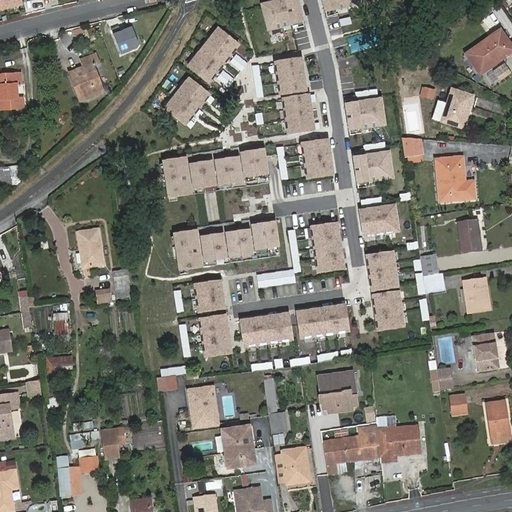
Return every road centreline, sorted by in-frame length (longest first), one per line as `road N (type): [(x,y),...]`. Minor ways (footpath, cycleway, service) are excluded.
road 1 (residential): [(348,201),(356,292),(237,311)]
road 2 (residential): [(311,0),(348,201)]
road 3 (residential): [(0,30),(123,0)]
